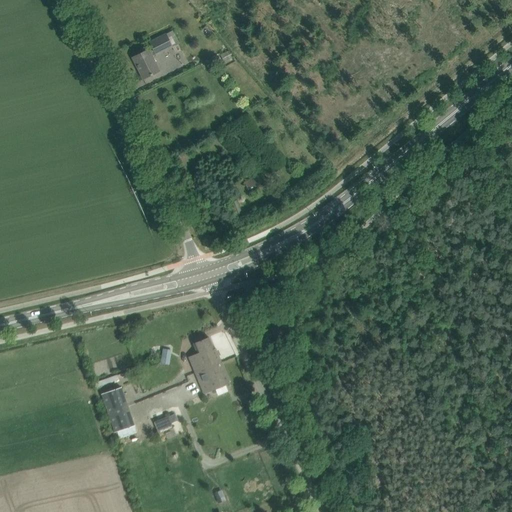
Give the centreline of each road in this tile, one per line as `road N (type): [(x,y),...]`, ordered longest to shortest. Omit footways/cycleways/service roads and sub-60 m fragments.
road 1 (primary): [(204,276),(279,245),(353,196),(511,64)]
road 2 (unclassified): [(195,260),(68,0)]
road 3 (track): [(219,305),(317,511)]
road 4 (primary): [(0,325),(204,276)]
